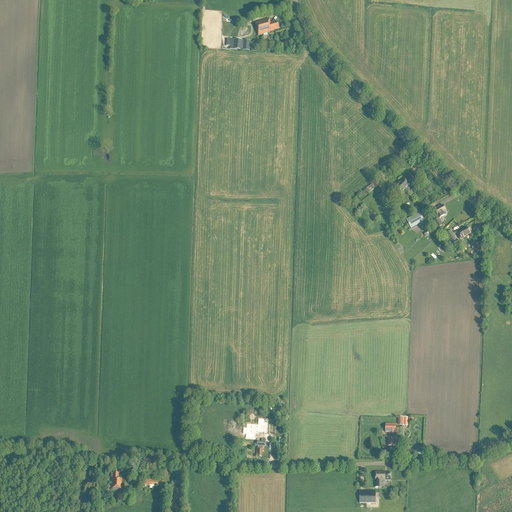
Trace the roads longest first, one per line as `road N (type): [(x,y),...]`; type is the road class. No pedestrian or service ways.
road 1 (unclassified): [(0,447),(234,464),(381,464),(468,459),(511,443)]
road 2 (unclassified): [(511,227),(437,175),(398,136),(308,41),(292,0)]
